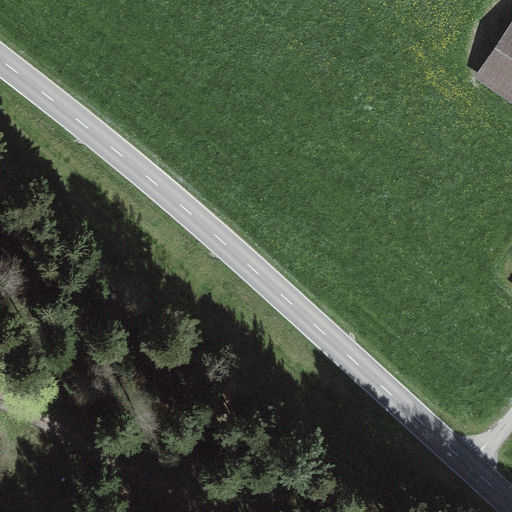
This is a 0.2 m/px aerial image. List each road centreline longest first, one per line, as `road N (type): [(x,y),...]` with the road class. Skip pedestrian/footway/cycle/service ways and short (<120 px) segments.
road 1 (tertiary): [(511,505),(196,222),(0,60)]
road 2 (track): [(207,511),(0,401)]
